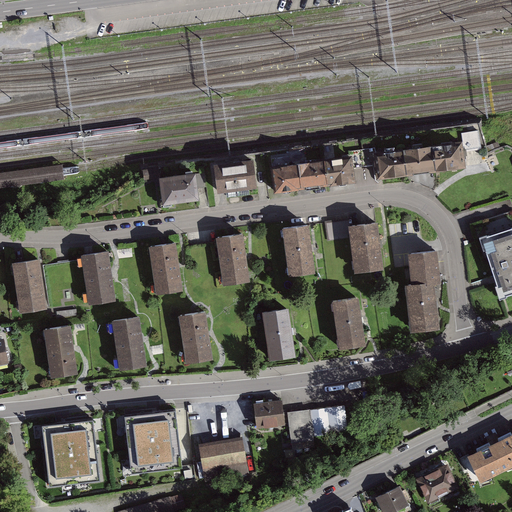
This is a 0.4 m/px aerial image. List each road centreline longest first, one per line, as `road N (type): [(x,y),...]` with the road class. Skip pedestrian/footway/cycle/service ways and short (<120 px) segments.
road 1 (residential): [(0,236),(92,234),(401,195),(428,205),(453,241),(464,346)]
road 2 (tertiary): [(464,346),(354,373),(0,411)]
road 3 (residential): [(511,406),(296,511)]
